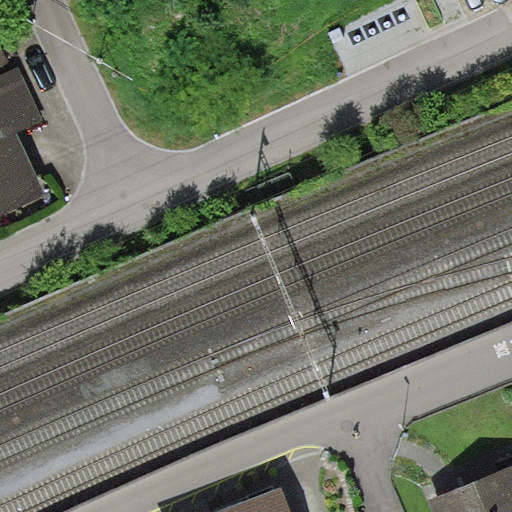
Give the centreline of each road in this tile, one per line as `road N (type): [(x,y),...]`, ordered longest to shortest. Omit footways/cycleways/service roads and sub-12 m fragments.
road 1 (residential): [(111,511),(511,346)]
road 2 (residential): [(152,200),(55,0)]
road 3 (residential): [(152,200),(335,121)]
road 4 (track): [(335,121),(511,43)]
road 5 (residential): [(0,271),(152,200)]
